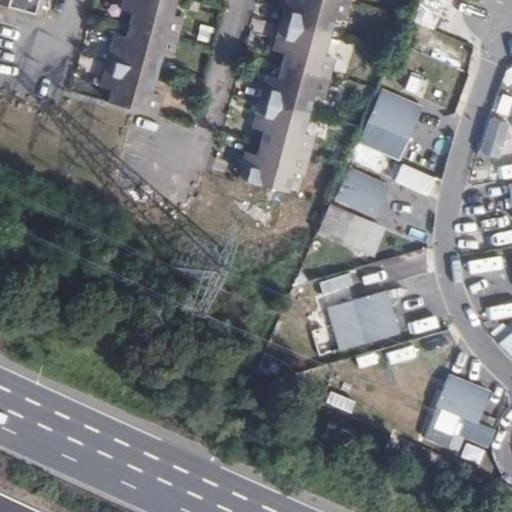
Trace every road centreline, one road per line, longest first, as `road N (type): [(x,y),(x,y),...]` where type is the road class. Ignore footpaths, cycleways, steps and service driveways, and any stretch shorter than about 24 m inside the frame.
road 1 (residential): [(511,374),(478,340),(445,272),(452,205),(511,17)]
road 2 (motorway): [(234,511),(0,407)]
road 3 (residential): [(245,0),(196,164)]
